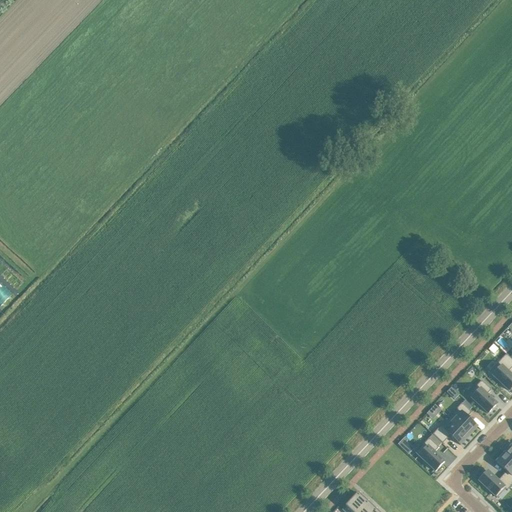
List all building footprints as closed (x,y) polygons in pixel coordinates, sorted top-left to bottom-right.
[(0,281),(0,303),(11,292),(0,281)] [(511,359),(506,354),(489,373),(509,391),(511,390),(511,391),(511,390),(511,376),(508,372),(511,368),(511,359)] [(481,381),(468,395),(477,404),(475,405),(482,411),(483,409),(488,414),(497,405),(487,395),(491,390),(481,381)] [(465,401),(462,404),(470,411),(472,408),(465,401)] [(457,410),(449,418),(469,436),(477,427),(467,418),(472,413),(462,404),(457,409),(457,410)] [(441,426),(433,435),(442,444),(450,436),(460,446),(469,436),(449,418),(441,427),(441,426)] [(405,438),(398,445),(401,448),(408,441),(405,438)] [(429,439),(415,453),(424,461),(423,462),(429,468),(430,467),(435,472),(444,462),(434,453),(439,448),(429,439)] [(511,459),(505,453),(496,462),(507,472),(502,477),(511,485),(511,459)] [(404,476),(421,491),(432,480),(415,464),(404,476)] [(381,471),(373,479),(380,486),(388,477),(381,471)] [(488,472),(479,481),(484,486),(483,487),(489,493),(490,492),(497,498),(505,490),(507,491),(511,485),(502,477),(498,481),(488,472)] [(356,511),(366,502),(358,494),(345,507),(342,510),(343,511),(356,511)] [(372,511),(375,509),(366,502),(356,511),(372,511)]
